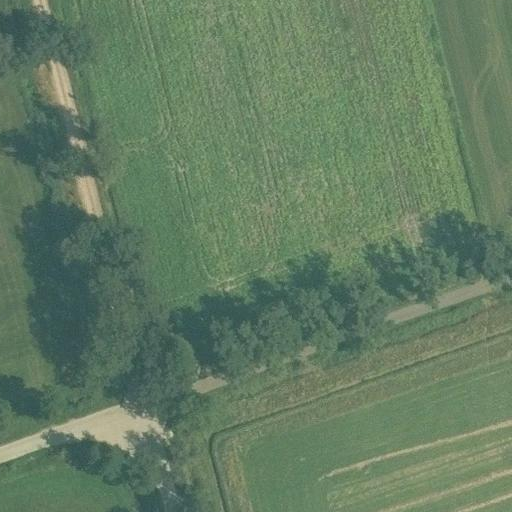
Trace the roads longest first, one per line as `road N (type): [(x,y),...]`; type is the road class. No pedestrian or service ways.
road 1 (track): [(39,0),(143,403)]
road 2 (unclassified): [(143,403),(511,274)]
road 3 (unclassified): [(0,454),(143,403)]
